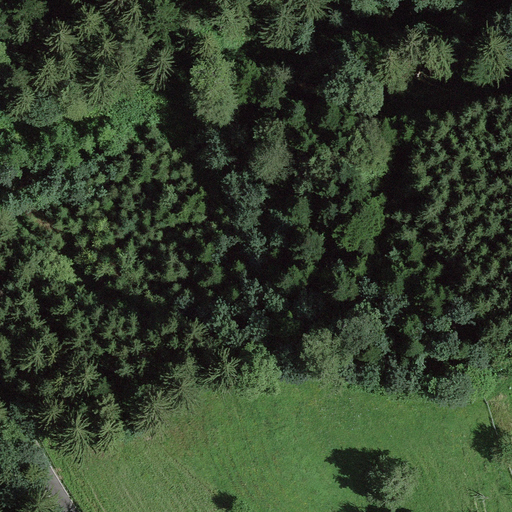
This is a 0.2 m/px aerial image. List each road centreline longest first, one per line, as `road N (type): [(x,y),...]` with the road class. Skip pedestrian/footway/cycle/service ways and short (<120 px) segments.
road 1 (track): [(0,138),(147,115),(414,117),(511,98)]
road 2 (unclassified): [(68,511),(0,390)]
